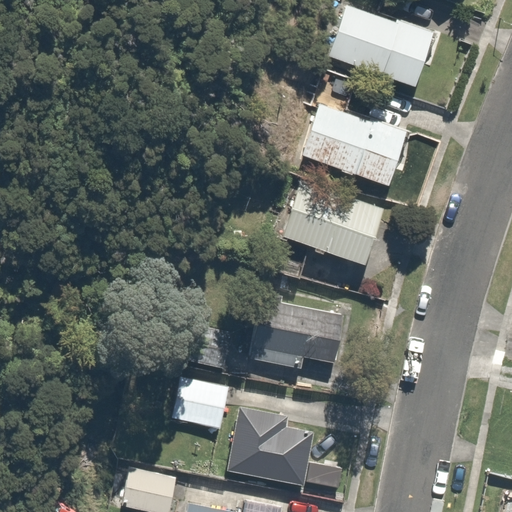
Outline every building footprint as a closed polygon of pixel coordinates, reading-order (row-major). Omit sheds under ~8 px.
[(423,23),(345,0),(341,0),(326,53),(407,77),(423,23)] [(398,122),(317,98),(300,154),(381,178),(398,122)] [(374,198),(294,176),(278,235),(358,257),(374,198)] [(331,310),(252,299),(245,357),(293,363),(294,351),(325,355),(331,310)] [(224,339),(178,331),(174,357),(220,365),(224,339)] [(218,424),(227,380),(175,370),(167,414),(218,424)] [(310,418),(233,403),(221,464),(298,479),(310,418)] [(161,511),(164,511),(171,473),(123,464),(116,504),(161,511)] [(236,506),(181,497),(178,511),(273,511),(276,499),(238,493),(236,506)]
